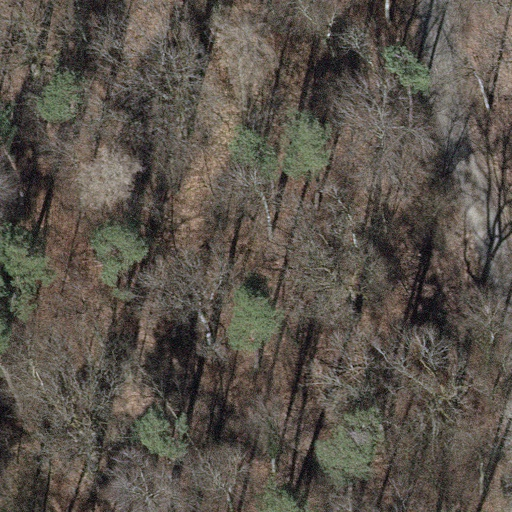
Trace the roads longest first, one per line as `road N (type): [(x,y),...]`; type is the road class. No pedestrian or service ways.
road 1 (track): [(0,244),(348,511)]
road 2 (track): [(511,317),(437,40),(443,0)]
road 3 (track): [(143,511),(94,323)]
